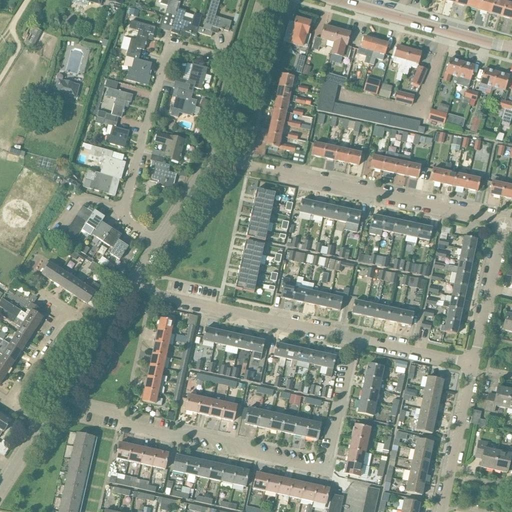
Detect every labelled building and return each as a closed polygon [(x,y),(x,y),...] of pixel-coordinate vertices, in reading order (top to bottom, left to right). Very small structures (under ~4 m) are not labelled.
[(170,15),(175,1),(171,0),(160,0),(160,4),(167,7),(165,13),(170,15)] [(198,28),(197,33),(211,38),(212,33),(216,34),(218,29),(221,30),(220,31),(223,31),(228,32),(231,22),(215,17),(220,0),(218,0),(211,0),(203,29),(198,28)] [(470,0),(468,8),(479,11),(482,0),(470,0)] [(494,0),(482,0),(479,11),(491,14),(495,0),(494,0)] [(502,17),(506,3),(505,3),(506,0),(501,0),(501,2),(495,0),(491,14),(502,17)] [(175,1),(170,15),(175,16),(170,33),(185,38),(188,36),(188,34),(190,35),(191,34),(196,36),(197,33),(198,28),(202,16),(194,14),(192,20),(184,17),(186,11),(178,9),(180,3),(175,1)] [(134,3),(133,8),(136,9),(141,11),(143,8),(141,4),(137,3),(137,4),(134,3)] [(511,5),(506,3),(502,17),(511,20),(511,5)] [(292,31),(288,44),(307,49),(310,35),(307,34),(310,23),(295,19),(294,23),(292,31)] [(155,28),(145,25),(131,21),(129,29),(138,32),(135,41),(130,40),(127,52),(140,55),(141,50),(144,51),(145,46),(146,46),(146,44),(146,43),(147,39),(150,40),(152,35),(153,36),(155,28)] [(333,43),(337,30),(324,26),(320,39),(315,38),(312,50),(318,52),(319,47),(324,48),(326,41),(333,43)] [(30,34),(25,44),(33,48),(42,32),(34,28),(33,30),(30,34)] [(334,43),(330,55),(342,58),(342,59),(348,60),(349,57),(352,48),(346,46),(350,33),(337,30),(333,43),(334,43)] [(368,68),(369,65),(376,41),(363,37),(360,49),(368,51),(363,67),(368,68)] [(95,41),(90,51),(89,54),(95,57),(96,54),(97,55),(101,46),(101,44),(95,41)] [(376,41),(369,65),(373,66),(375,59),(382,61),(384,55),(385,54),(387,44),(376,41)] [(402,74),(409,50),(397,47),(393,62),(400,64),(398,73),(396,79),(400,80),(402,74)] [(125,56),(126,51),(117,48),(115,55),(119,56),(119,55),(125,56)] [(356,61),(357,62),(360,51),(355,49),(348,71),(353,72),(356,61)] [(409,50),(402,74),(407,75),(409,67),(416,69),(418,65),(421,53),(409,50)] [(138,60),(140,55),(127,52),(126,57),(134,59),(131,69),(129,68),(127,76),(147,81),(151,64),(138,60)] [(298,56),(294,72),(301,74),(305,58),(298,56)] [(458,77),(462,63),(449,59),(445,73),(443,81),(449,83),(451,75),(458,77)] [(175,78),(174,84),(186,87),(187,84),(194,86),(193,88),(201,90),(203,85),(203,86),(204,83),(209,85),(211,77),(205,75),(207,69),(199,66),(200,62),(194,61),(193,65),(192,64),(192,66),(187,81),(177,78),(175,78)] [(462,63),(458,77),(470,81),(474,67),(462,63)] [(419,87),(426,71),(419,67),(412,83),(419,87)] [(480,84),(492,87),(496,73),(484,69),(480,84)] [(509,77),(496,73),(492,87),(505,91),(509,77)] [(278,87),(290,89),(293,78),(281,75),(278,87)] [(337,78),(335,85),(338,86),(344,87),(346,81),(337,78)] [(367,78),(363,92),(377,96),(381,82),(367,78)] [(322,82),(320,94),(335,97),(338,86),(335,85),(322,82)] [(177,90),(172,109),(170,117),(177,119),(179,114),(186,116),(187,115),(192,117),(197,101),(191,99),(192,94),(185,92),(186,87),(174,84),(173,89),(177,90)] [(382,85),(378,97),(389,99),(392,87),(382,85)] [(54,99),(73,105),(77,93),(57,87),(54,99)] [(304,105),(309,106),(310,102),(305,100),(296,98),(289,96),(290,89),(278,87),(276,99),(288,102),(304,105)] [(104,119),(117,123),(118,118),(121,119),(123,113),(123,114),(124,111),(123,111),(126,102),(130,103),(132,95),(107,89),(105,96),(115,99),(111,115),(106,113),(104,119)] [(470,100),(472,92),(466,90),(464,98),(470,100)] [(397,92),(395,102),(411,106),(414,96),(397,92)] [(478,94),(472,92),(470,100),(475,101),(478,94)] [(334,103),(335,97),(320,94),(316,111),(337,116),(340,105),(334,103)] [(203,99),(199,107),(206,110),(207,108),(210,109),(214,101),(211,99),(209,102),(203,99)] [(285,113),(288,102),(276,99),(273,111),(285,113)] [(501,100),(498,111),(503,113),(507,102),(501,100)] [(511,102),(511,103),(507,102),(503,113),(501,119),(510,122),(511,115),(511,102)] [(345,106),(340,105),(337,116),(343,117),(345,106)] [(351,107),(345,106),(343,117),(349,118),(351,107)] [(357,108),(351,107),(349,118),(354,119),(357,108)] [(360,120),(362,110),(357,108),(354,119),(360,120)] [(362,110),(360,120),(366,122),(368,111),(362,110)] [(271,123),(282,125),(310,131),(311,126),(291,121),(292,115),(293,114),(285,113),(273,111),(271,123)] [(372,123),(374,112),(368,111),(366,122),(372,123)] [(430,111),(428,120),(443,125),(446,115),(430,111)] [(377,124),(380,113),(374,112),(372,123),(377,124)] [(383,125),(385,115),(380,113),(377,124),(383,125)] [(389,127),(391,116),(385,115),(383,125),(389,127)] [(448,115),(446,124),(458,127),(460,118),(448,115)] [(394,128),(397,117),(391,116),(389,127),(394,128)] [(400,129),(402,118),(397,117),(394,128),(400,129)] [(104,143),(115,146),(124,149),(129,131),(116,128),(117,123),(104,119),(104,120),(99,118),(97,123),(111,127),(109,136),(107,135),(104,143)] [(406,130),(408,120),(402,118),(400,129),(406,130)] [(412,132),(414,121),(408,120),(406,130),(412,132)] [(420,122),(414,121),(412,132),(423,134),(424,128),(419,127),(420,122)] [(271,123),(268,134),(280,137),(282,125),(271,123)] [(154,126),(153,132),(161,134),(162,127),(154,126)] [(383,131),(390,133),(391,130),(375,126),(372,136),(382,138),(383,131)] [(151,156),(164,159),(164,158),(171,159),(171,161),(178,163),(180,158),(181,158),(181,155),(180,155),(184,141),(157,134),(155,143),(167,146),(165,154),(153,150),(151,156)] [(278,144),(280,137),(268,134),(266,146),(294,152),(295,147),(278,144)] [(425,138),(419,137),(420,136),(415,135),(413,145),(417,146),(418,141),(424,143),(425,138)] [(451,138),(450,146),(451,146),(450,151),(458,153),(461,140),(453,138),(453,139),(451,138)] [(92,146),(84,144),(83,144),(82,147),(91,150),(89,156),(100,159),(99,164),(106,166),(103,175),(119,180),(121,180),(125,163),(111,159),(113,152),(92,146)] [(323,159),(325,146),(313,144),(311,156),(323,159)] [(325,146),(323,159),(334,161),(337,149),(325,146)] [(337,149),(334,161),(346,164),(349,151),(337,149)] [(9,150),(8,155),(19,158),(19,157),(24,158),(25,154),(9,150)] [(349,151),(346,164),(358,166),(361,154),(349,151)] [(294,158),(293,163),(302,165),(304,155),(295,153),(294,158)] [(385,159),(382,171),(394,174),(398,155),(386,153),(385,159)] [(398,155),(394,174),(406,177),(408,164),(409,164),(410,158),(398,155)] [(150,170),(153,170),(150,182),(157,184),(156,186),(172,190),(176,175),(168,173),(169,167),(162,165),(164,159),(151,156),(150,161),(152,162),(150,170)] [(382,171),(385,159),(373,157),(370,169),(382,171)] [(408,164),(406,177),(418,179),(420,167),(409,164),(408,164)] [(441,184),(453,187),(456,175),(449,173),(451,165),(446,164),(444,172),(441,184)] [(441,184),(444,172),(432,170),(429,182),(441,184)] [(95,173),(93,182),(85,180),(83,188),(115,197),(119,180),(103,175),(95,173)] [(453,187),(465,190),(468,177),(456,175),(453,187)] [(64,179),(60,187),(64,189),(66,186),(67,186),(71,188),(69,193),(75,196),(77,192),(80,185),(76,183),(77,182),(65,177),(64,179)] [(480,180),(468,177),(465,190),(477,192),(480,180)] [(493,177),(492,183),(491,182),(489,195),(501,197),(503,185),(497,184),(498,178),(493,177)] [(511,186),(503,185),(501,197),(511,199),(511,186)] [(139,186),(137,193),(149,196),(151,189),(139,186)] [(256,193),(254,200),(272,204),(274,197),(275,194),(274,194),(272,193),(271,193),(256,190),(256,193)] [(253,207),(252,209),(270,213),(272,204),(254,200),(253,207)] [(301,201),(299,211),(298,213),(310,216),(313,203),(301,201)] [(325,206),(313,203),(310,216),(322,218),(325,206)] [(337,209),(325,206),(322,218),(334,221),(337,209)] [(90,219),(93,214),(82,207),(79,212),(90,219)] [(252,209),(250,219),(268,223),(270,213),(252,209)] [(349,211),(337,209),(334,221),(346,224),(349,211)] [(90,219),(86,223),(83,228),(82,231),(92,237),(92,236),(101,223),(104,218),(94,211),(93,214),(90,219)] [(360,214),(349,211),(346,224),(343,236),(345,236),(345,235),(346,235),(347,231),(356,233),(360,214)] [(86,223),(90,219),(79,212),(76,216),(86,223)] [(73,221),(83,228),(86,223),(76,216),(73,221)] [(372,216),(370,229),(368,234),(381,237),(382,231),(381,231),(384,219),(372,216)] [(250,220),(248,228),(266,232),(268,223),(250,219),(250,220)] [(393,234),(396,221),(384,219),(381,231),(382,231),(393,234)] [(83,228),(73,221),(70,226),(81,233),(82,231),(83,228)] [(396,221),(393,234),(405,236),(408,224),(396,221)] [(111,229),(101,223),(92,236),(102,243),(111,229)] [(408,224),(405,236),(417,239),(420,227),(408,224)] [(70,226),(67,230),(78,238),(79,236),(81,233),(70,226)] [(442,226),(438,245),(445,246),(448,247),(449,241),(446,240),(447,234),(450,235),(452,229),(442,226)] [(420,227),(417,239),(429,242),(432,229),(420,227)] [(247,234),(246,237),(264,242),(266,232),(248,228),(247,234)] [(121,236),(111,229),(102,243),(113,249),(118,241),(121,236)] [(78,238),(67,230),(64,235),(75,242),(78,238)] [(73,245),(75,242),(64,235),(60,240),(67,245),(69,242),(73,245)] [(461,250),(474,252),(476,240),(464,238),(461,250)] [(303,250),(304,246),(297,244),(298,240),(293,239),(292,245),(287,244),(287,247),(303,250)] [(128,248),(118,241),(113,249),(109,254),(119,261),(128,248)] [(244,246),(243,251),(261,255),(264,245),(245,241),(244,246)] [(459,261),(471,264),(474,252),(461,250),(459,261)] [(241,260),(241,261),(259,265),(261,255),(243,251),(241,260)] [(288,261),(300,264),(302,254),(290,252),(288,261)] [(138,256),(133,253),(123,268),(128,271),(138,256)] [(98,264),(102,266),(106,260),(102,257),(98,264)] [(324,269),(336,271),(338,262),(325,259),(324,269)] [(241,261),(239,270),(257,274),(259,265),(241,261)] [(456,273),(469,276),(471,264),(459,261),(456,273)] [(53,283),(61,271),(50,264),(49,264),(46,262),(42,269),(45,271),(42,276),(53,283)] [(88,269),(92,272),(96,265),(92,262),(88,269)] [(338,262),(336,271),(334,281),(336,282),(338,272),(341,272),(342,267),(353,270),(354,265),(338,262)] [(445,264),(435,262),(434,268),(444,270),(445,264)] [(412,264),(410,273),(422,276),(424,267),(412,264)] [(96,265),(92,272),(96,274),(97,273),(100,275),(103,270),(96,265)] [(238,273),(237,279),(255,283),(257,274),(239,270),(238,273)] [(61,271),(53,283),(64,290),(72,278),(75,274),(70,271),(67,275),(61,271)] [(397,275),(385,272),(383,282),(395,284),(397,275)] [(454,285),(466,288),(469,276),(456,273),(454,285)] [(421,280),(409,277),(407,287),(419,289),(419,288),(421,280)] [(75,297),(83,286),(72,278),(64,290),(75,297)] [(290,280),(283,278),(282,287),(283,287),(280,298),(292,301),(295,289),(288,287),(290,280)] [(292,301),(304,304),(308,284),(302,282),(303,279),(297,278),(295,289),(292,301)] [(237,281),(235,291),(254,295),(256,285),(237,281)] [(83,286),(75,297),(87,304),(94,293),(95,294),(100,287),(94,283),(91,287),(85,283),(83,286)] [(313,285),(308,284),(304,304),(316,306),(318,294),(312,293),(313,285)] [(451,297),(464,300),(466,288),(454,285),(451,297)] [(330,297),(327,309),(339,311),(342,302),(346,303),(349,290),(344,288),(343,294),(335,293),(334,298),(330,297)] [(318,294),(316,306),(327,309),(330,297),(318,294)] [(464,300),(451,297),(450,303),(446,302),(444,302),(443,307),(449,309),(461,311),(464,300)] [(354,301),(353,304),(351,314),(363,316),(366,304),(354,301)] [(12,315),(35,330),(42,319),(38,316),(41,311),(30,304),(27,309),(28,310),(25,314),(21,311),(12,306),(7,312),(12,315)] [(366,304),(363,316),(375,319),(378,306),(366,304)] [(378,306),(375,319),(387,322),(390,309),(378,306)] [(401,312),(399,324),(411,327),(414,310),(409,308),(408,313),(401,312)] [(390,309),(387,322),(399,324),(401,312),(390,309)] [(446,321),(459,323),(461,311),(449,309),(446,321)] [(511,333),(511,315),(506,314),(502,331),(511,333)] [(20,328),(16,334),(28,341),(35,330),(12,315),(8,320),(20,328)] [(160,319),(157,331),(170,334),(173,322),(160,319)] [(459,323),(446,321),(445,327),(441,326),(440,332),(456,335),(459,323)] [(188,325),(186,334),(186,337),(191,339),(194,326),(188,325)] [(205,329),(203,339),(202,341),(214,344),(217,332),(205,329)] [(155,343),(167,346),(170,334),(157,331),(155,343)] [(228,334),(217,332),(214,344),(226,346),(228,334)] [(9,345),(21,352),(28,341),(16,334),(9,345)] [(228,334),(226,346),(238,349),(240,337),(228,334)] [(186,337),(183,349),(189,350),(191,339),(186,337)] [(252,339),(240,337),(238,349),(250,351),(252,339)] [(252,339),(250,351),(254,352),(252,359),(260,360),(264,342),(252,339)] [(155,343),(152,355),(165,358),(167,346),(155,343)] [(2,356),(14,363),(21,352),(9,345),(2,356)] [(276,345),(273,357),(280,359),(278,366),(284,367),(285,360),(288,347),(276,345)] [(285,360),(292,361),(290,369),(295,370),(297,363),(297,362),(300,350),(288,347),(285,360)] [(189,350),(183,349),(181,361),(186,362),(189,350)] [(297,362),(297,363),(309,365),(311,352),(300,350),(297,362)] [(311,352),(309,365),(316,367),(315,371),(320,372),(321,368),(323,355),(311,352)] [(149,367),(162,369),(165,358),(152,355),(149,367)] [(323,355),(321,368),(327,369),(325,377),(331,378),(335,358),(323,355)] [(0,370),(7,374),(14,363),(2,356),(0,359),(0,370)] [(180,365),(178,373),(184,374),(186,362),(181,361),(174,359),(173,364),(180,365)] [(406,370),(407,363),(396,361),(395,368),(406,370)] [(365,377),(381,380),(384,368),(368,365),(365,377)] [(227,367),(221,366),(219,375),(229,377),(230,369),(226,368),(227,367)] [(164,382),(166,383),(167,378),(161,376),(162,369),(149,367),(147,378),(164,382)] [(254,373),(245,371),(243,380),(248,382),(249,378),(253,379),(254,373)] [(184,374),(178,373),(175,385),(181,386),(184,374)] [(217,378),(205,376),(204,382),(216,384),(217,378)] [(362,389),(378,392),(381,380),(365,377),(362,389)] [(144,390),(157,393),(163,394),(164,389),(162,387),(164,382),(147,378),(144,390)] [(217,378),(216,384),(228,387),(229,381),(217,378)] [(425,388),(441,392),(443,381),(427,378),(425,388)] [(175,385),(173,396),(179,398),(181,386),(175,385)] [(422,399),(438,402),(441,392),(425,388),(422,399)] [(506,409),(511,391),(497,388),(496,396),(489,395),(485,411),(493,413),(495,407),(506,409)] [(360,401),(376,405),(378,392),(362,389),(360,401)] [(161,406),(162,400),(156,399),(157,393),(144,390),(142,402),(161,406)] [(301,397),(291,395),(289,404),(299,407),(301,397)] [(188,396),(186,402),(184,411),(196,414),(200,398),(188,396)] [(200,398),(196,414),(209,417),(212,401),(200,398)] [(420,410),(436,413),(438,402),(422,399),(420,410)] [(212,401),(209,417),(221,419),(224,404),(212,401)] [(376,405),(360,401),(357,413),(373,417),(376,405)] [(224,404),(221,419),(233,422),(236,406),(224,404)] [(257,427),(260,412),(248,409),(244,425),(257,427)] [(418,420),(434,424),(436,413),(420,410),(418,420)] [(260,412),(257,427),(269,430),(272,414),(260,412)] [(0,435),(2,432),(3,433),(10,421),(0,414),(0,435)] [(272,414),(269,430),(281,433),(284,417),(272,414)] [(473,414),(472,423),(481,425),(482,420),(479,415),(473,414)] [(281,433),(293,435),(296,420),(284,417),(281,433)] [(305,438),(308,422),(296,420),(293,435),(305,438)] [(434,424),(418,420),(415,431),(432,435),(434,424)] [(308,422),(305,438),(317,441),(321,425),(308,422)] [(370,429),(364,428),(354,426),(352,438),(368,441),(370,429)] [(393,445),(398,447),(401,433),(396,432),(394,440),(393,445)] [(73,448),(91,452),(94,438),(76,434),(73,448)] [(368,441),(352,438),(349,450),(365,453),(368,441)] [(414,450),(430,454),(433,443),(417,439),(414,450)] [(486,449),(487,443),(479,442),(475,458),(482,459),(480,468),(493,471),(497,452),(486,449)] [(119,444),(116,459),(128,462),(131,446),(119,444)] [(131,446),(128,462),(140,465),(144,449),(131,446)] [(70,462),(88,466),(91,452),(73,448),(70,462)] [(144,449),(140,465),(152,467),(156,452),(144,449)] [(506,474),(508,465),(511,465),(511,449),(510,449),(509,454),(497,452),(493,471),(506,474)] [(365,453),(349,450),(346,462),(362,466),(365,453)] [(412,461),(428,464),(430,454),(414,450),(412,461)] [(156,452),(152,467),(164,470),(168,454),(156,452)] [(184,474),(188,459),(176,456),(172,472),(184,474)] [(200,461),(188,459),(184,474),(196,477),(200,461)] [(209,480),(212,464),(200,461),(196,477),(209,480)] [(428,464),(412,461),(410,471),(426,475),(428,464)] [(67,475),(84,479),(88,466),(70,462),(67,475)] [(362,466),(346,462),(344,474),(360,478),(362,466)] [(224,467),(212,464),(209,480),(221,482),(224,467)] [(233,485),(236,469),(224,467),(221,482),(233,485)] [(248,472),(236,469),(233,485),(245,488),(248,472)] [(426,475),(410,471),(407,482),(424,486),(426,475)] [(109,483),(123,486),(125,476),(109,472),(108,476),(111,477),(109,483)] [(265,492),(268,476),(256,474),(253,489),(265,492)] [(64,489),(81,493),(84,479),(67,475),(64,489)] [(137,479),(125,476),(123,486),(135,488),(137,480),(136,480),(137,479)] [(268,476),(265,492),(277,495),(280,479),(268,476)] [(164,495),(169,496),(171,486),(173,487),(174,478),(168,477),(166,488),(164,495)] [(280,479),(277,495),(289,497),(292,482),(280,479)] [(149,482),(137,480),(135,488),(147,491),(148,486),(149,482)] [(292,482),(289,497),(301,500),(305,484),(292,482)] [(405,493),(406,493),(421,496),(424,486),(407,482),(405,493)] [(305,484),(301,500),(313,503),(317,487),(305,484)] [(317,487),(313,503),(325,505),(329,490),(317,487)] [(366,494),(378,497),(379,491),(367,488),(366,494)] [(78,507),(81,493),(64,489),(61,503),(78,507)] [(330,501),(342,503),(343,497),(332,494),(330,501)] [(376,502),(365,499),(363,505),(375,508),(376,502)] [(342,503),(330,501),(329,506),(341,509),(342,503)] [(401,511),(404,511),(417,511),(420,504),(403,501),(401,511)] [(77,511),(78,507),(61,503),(58,511),(77,511)]
